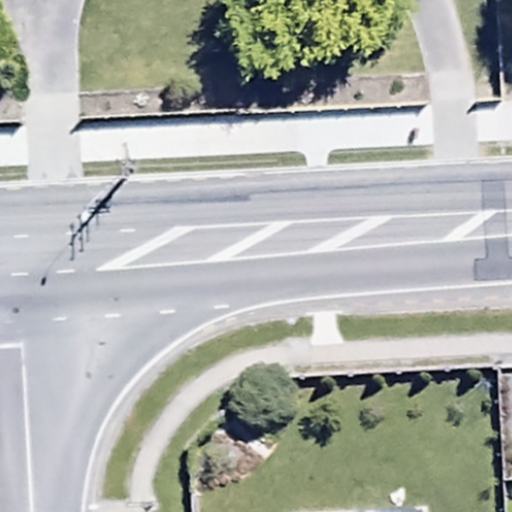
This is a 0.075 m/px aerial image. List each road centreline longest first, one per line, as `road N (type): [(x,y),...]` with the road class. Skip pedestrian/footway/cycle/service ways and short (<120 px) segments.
road 1 (tertiary): [(10,251),(511,228)]
road 2 (tertiary): [(10,251),(24,511)]
